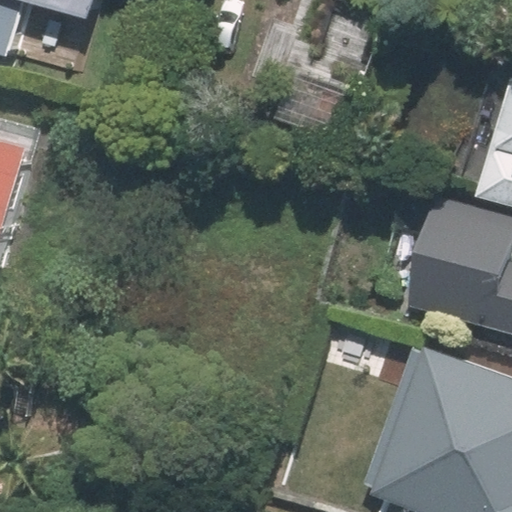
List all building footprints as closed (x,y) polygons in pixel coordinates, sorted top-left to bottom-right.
[(0,0),(0,49),(25,57),(41,0),(59,0),(114,16),(118,0),(0,0)] [(261,12),(240,85),(294,100),(290,116),(366,137),(391,49),(261,12)] [(0,264),(18,269),(54,141),(0,125),(0,264)] [(511,150),(501,186),(511,189),(511,150)] [(511,239),(500,236),(490,272),(482,299),(511,307),(511,239)] [(511,511),(511,366),(443,342),(392,485),(470,511),(511,511)]
